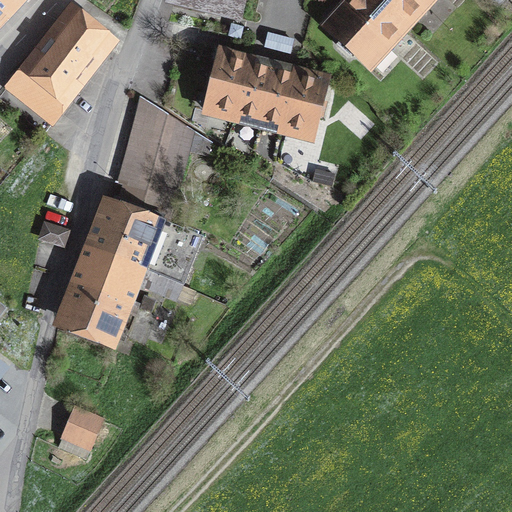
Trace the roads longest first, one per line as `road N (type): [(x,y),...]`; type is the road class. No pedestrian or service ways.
road 1 (unclassified): [(11,511),(49,324),(150,0)]
road 2 (track): [(173,511),(399,268),(423,254),(453,265)]
